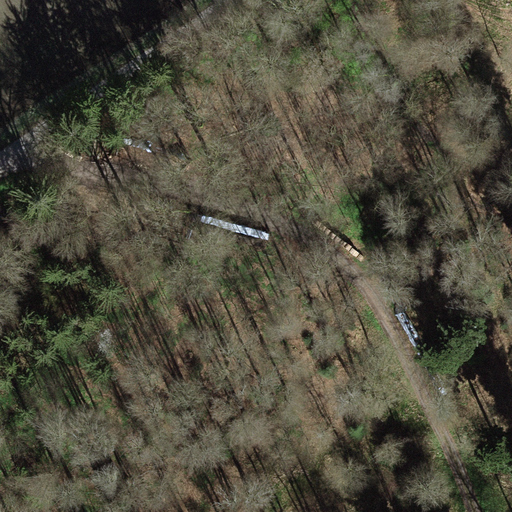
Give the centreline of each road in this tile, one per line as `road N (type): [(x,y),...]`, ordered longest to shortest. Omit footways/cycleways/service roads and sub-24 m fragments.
road 1 (track): [(478,511),(403,341),(346,263),(242,209),(14,149)]
road 2 (track): [(0,160),(228,0)]
